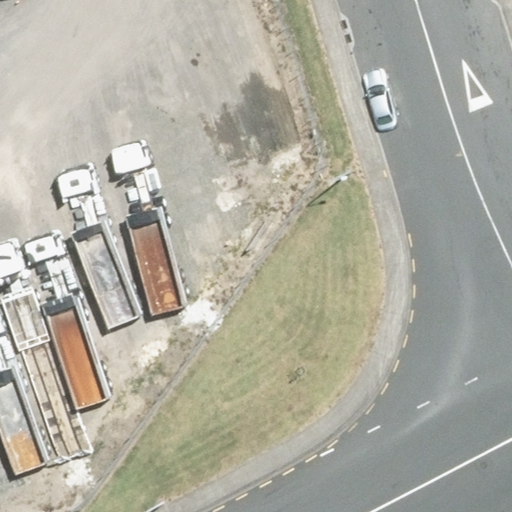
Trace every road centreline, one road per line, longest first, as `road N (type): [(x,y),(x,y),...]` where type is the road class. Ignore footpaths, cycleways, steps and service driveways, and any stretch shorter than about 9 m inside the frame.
road 1 (unclassified): [(511,315),(413,0)]
road 2 (unclassified): [(375,511),(511,440)]
